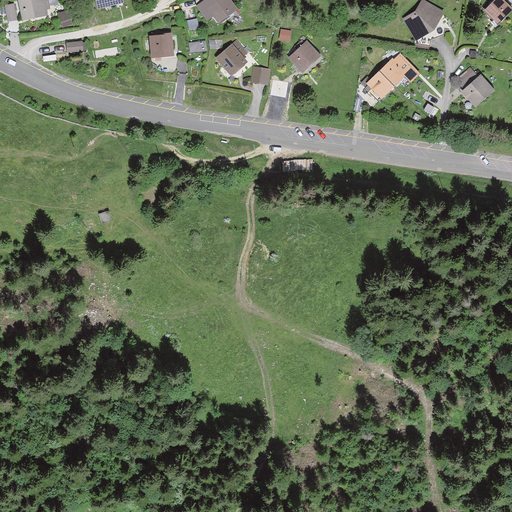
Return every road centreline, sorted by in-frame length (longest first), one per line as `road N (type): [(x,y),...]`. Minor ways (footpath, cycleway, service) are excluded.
road 1 (residential): [(511,171),(124,107),(5,61)]
road 2 (track): [(237,301),(249,204),(297,135)]
road 3 (residential): [(171,0),(123,25),(48,38),(5,61)]
